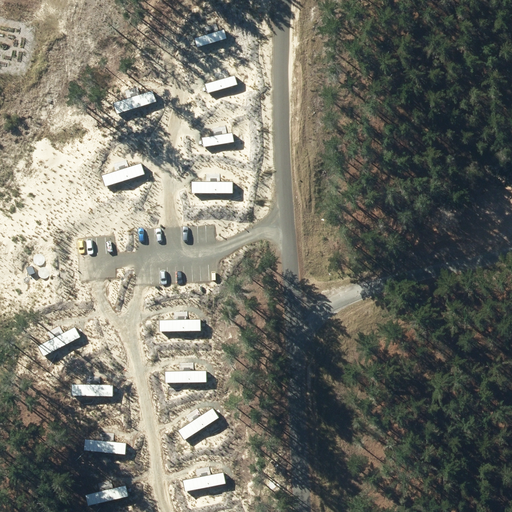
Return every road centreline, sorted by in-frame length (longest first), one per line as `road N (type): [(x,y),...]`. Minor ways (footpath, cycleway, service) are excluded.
road 1 (track): [(244,0),(278,511)]
road 2 (track): [(267,344),(336,294),(511,260)]
